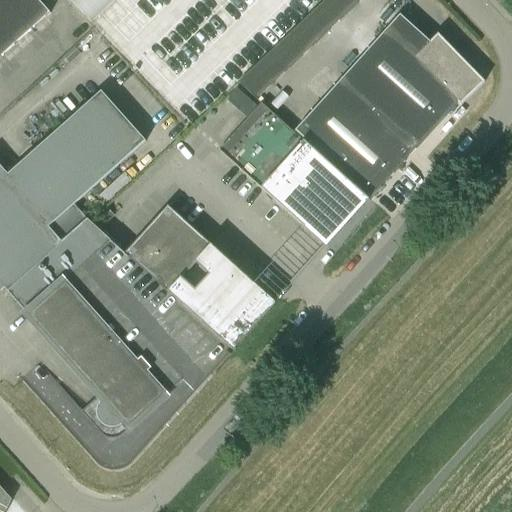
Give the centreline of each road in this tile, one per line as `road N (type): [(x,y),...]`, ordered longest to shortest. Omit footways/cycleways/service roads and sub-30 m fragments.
road 1 (unclassified): [(136,511),(398,235),(492,130),(511,95)]
road 2 (unclassified): [(0,423),(88,511)]
